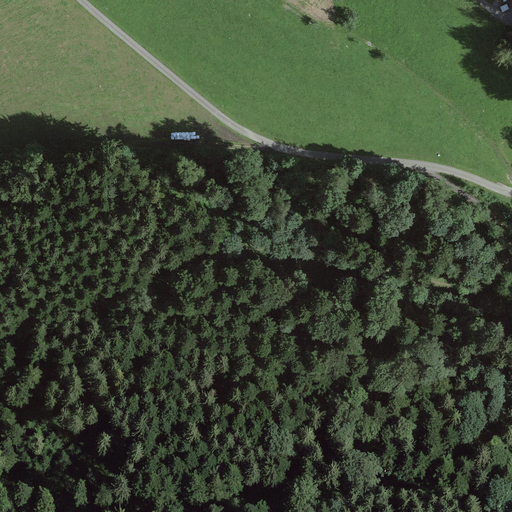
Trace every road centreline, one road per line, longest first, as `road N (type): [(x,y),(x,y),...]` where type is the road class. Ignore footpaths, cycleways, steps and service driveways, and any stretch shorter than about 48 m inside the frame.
road 1 (track): [(428,169),(499,221),(507,264),(492,279),(466,287),(284,247),(220,246),(28,315),(0,341)]
road 2 (residential): [(80,0),(223,120),(265,145),(428,169),(511,192)]
road 3 (track): [(485,511),(408,492),(164,511)]
